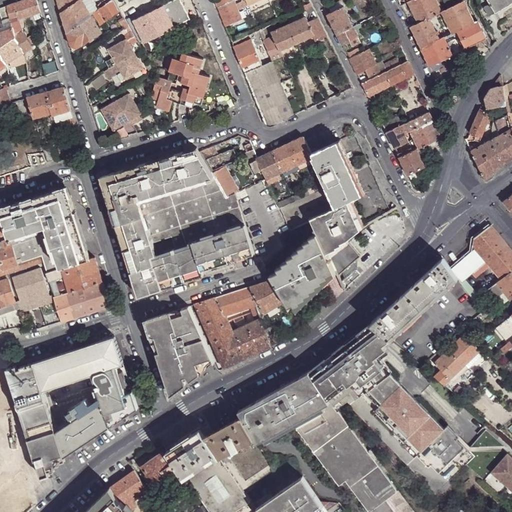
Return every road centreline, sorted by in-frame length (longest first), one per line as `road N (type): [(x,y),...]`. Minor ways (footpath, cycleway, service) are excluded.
road 1 (tertiary): [(314,339),(404,274),(484,196)]
road 2 (tertiary): [(164,420),(314,339)]
road 3 (tertiary): [(432,219),(423,239),(314,339)]
road 4 (residential): [(98,160),(250,115)]
road 5 (residential): [(129,312),(82,165)]
road 6 (residential): [(385,0),(453,138)]
road 7 (tertiary): [(49,511),(91,468),(164,420)]
road 8 (residential): [(355,99),(419,217),(432,219)]
road 9 (residential): [(265,267),(129,312)]
road 10 (residential): [(129,312),(0,348)]
road 11 (residential): [(250,115),(263,142),(355,99)]
road 12 (residential): [(203,0),(250,115)]
